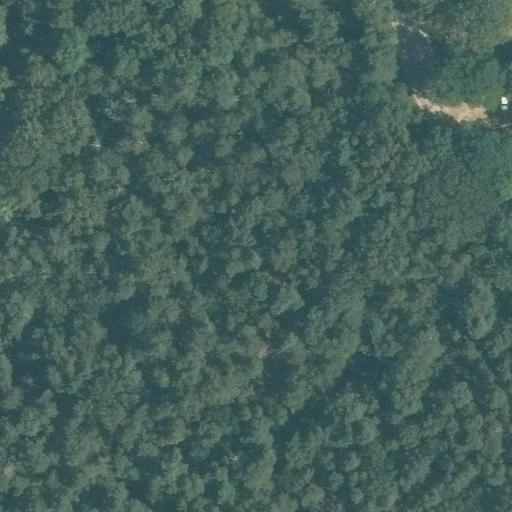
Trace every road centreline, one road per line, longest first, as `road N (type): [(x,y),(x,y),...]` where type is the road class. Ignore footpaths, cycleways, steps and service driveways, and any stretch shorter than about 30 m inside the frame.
road 1 (unknown): [(0,387),(45,42)]
road 2 (unclassified): [(511,269),(422,105),(390,0)]
